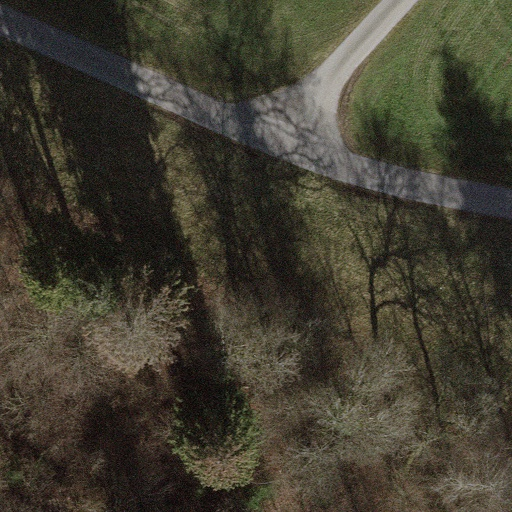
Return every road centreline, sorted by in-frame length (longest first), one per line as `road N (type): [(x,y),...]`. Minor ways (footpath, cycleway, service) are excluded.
road 1 (unclassified): [(0,22),(362,174),(511,205)]
road 2 (track): [(401,0),(271,139)]
